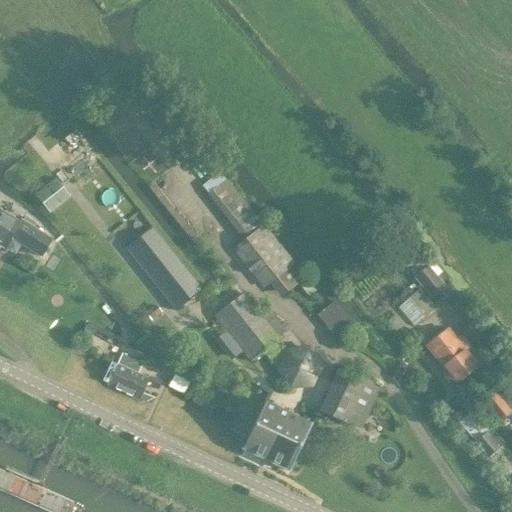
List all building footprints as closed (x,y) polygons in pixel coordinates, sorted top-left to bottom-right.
[(303,280),(292,266),(246,209),(219,172),(201,187),(207,196),(210,194),(230,221),(245,240),(232,251),(263,289),(269,284),(280,298),(303,280)] [(0,213),(0,246),(3,249),(10,238),(40,257),(49,244),(32,233),(34,229),(20,220),(18,224),(17,225),(0,213)] [(126,249),(176,312),(201,292),(151,229),(126,249)] [(460,300),(447,284),(444,286),(428,267),(413,279),(431,300),(439,294),(451,307),(460,300)] [(258,306),(253,299),(249,302),(243,295),(214,317),(251,362),(279,340),(272,332),(280,325),(266,307),(258,313),(254,309),(258,306)] [(456,385),(477,368),(464,352),(468,349),(460,338),(456,341),(447,330),(426,347),(456,385)] [(286,351),(276,373),(289,388),(311,387),(320,367),(308,350),(286,351)] [(115,368),(107,386),(139,400),(147,382),(136,377),(141,366),(121,357),(116,368),(115,368)] [(340,369),(319,413),(360,432),(380,388),(340,369)] [(511,401),(501,388),(481,404),(497,423),(509,413),(511,411),(507,406),(511,402),(511,401)] [(265,462),(287,415),(264,404),(242,450),(265,462)] [(458,423),(488,459),(503,445),(490,429),(488,431),(472,412),(458,423)] [(287,415),(265,462),(289,473),(311,426),(287,415)] [(80,506),(64,497),(0,469),(0,493),(42,511),(80,511),(81,510),(80,506)]
